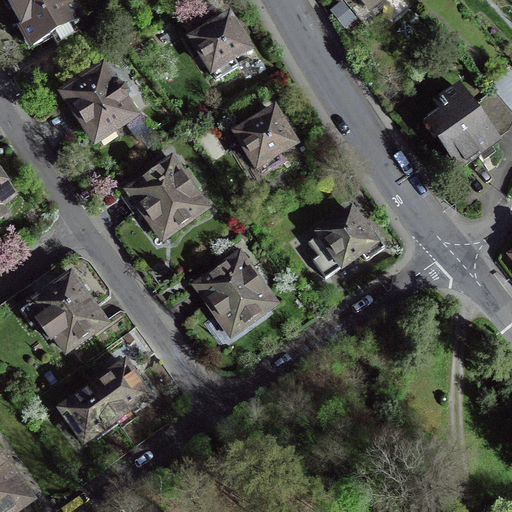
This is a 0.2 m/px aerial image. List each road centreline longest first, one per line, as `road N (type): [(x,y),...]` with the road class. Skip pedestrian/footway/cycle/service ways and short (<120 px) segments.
road 1 (residential): [(451,251),(283,0)]
road 2 (residential): [(217,415),(451,251)]
road 3 (residential): [(82,230),(217,415)]
road 4 (residential): [(84,511),(217,415)]
road 5 (residential): [(0,106),(82,230)]
